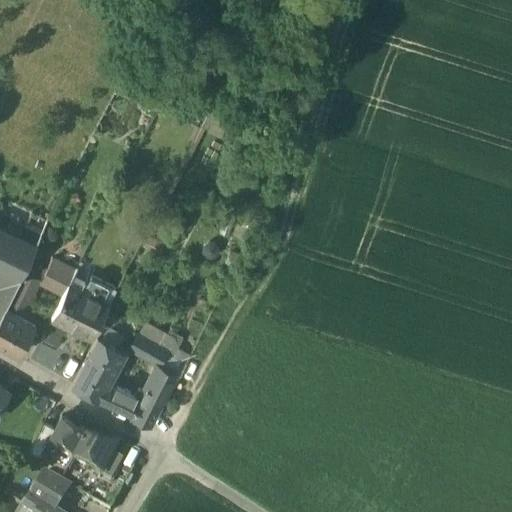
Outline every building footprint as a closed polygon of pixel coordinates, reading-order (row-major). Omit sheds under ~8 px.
[(27,226),(1,212),(0,213),(0,229),(19,240),(27,226)] [(46,224),(32,216),(27,226),(19,240),(34,248),(46,224)] [(0,229),(0,267),(2,268),(20,277),(22,272),(34,248),(19,240),(0,229)] [(75,270),(51,260),(44,276),(55,281),(52,288),(64,293),(69,282),(75,270)] [(116,287),(77,267),(75,270),(69,282),(108,302),(116,287)] [(2,268),(0,272),(0,316),(5,307),(20,277),(2,268)] [(20,277),(5,307),(22,316),(32,295),(29,293),(36,279),(22,272),(20,277)] [(55,281),(44,276),(40,284),(52,288),(55,281)] [(108,302),(69,282),(64,293),(57,306),(53,316),(68,324),(91,336),(108,302)] [(22,316),(5,307),(0,316),(0,344),(19,355),(35,323),(22,316)] [(68,324),(53,316),(41,341),(57,349),(68,324)] [(146,322),(137,335),(167,351),(162,359),(169,363),(165,370),(180,378),(192,356),(178,349),(181,342),(146,322)] [(167,351),(137,335),(130,348),(159,364),(162,359),(167,351)] [(123,351),(97,338),(72,386),(98,398),(123,351)] [(169,363),(162,359),(159,364),(158,366),(165,370),(169,363)] [(165,370),(158,366),(139,398),(156,407),(173,375),(165,370)] [(0,404),(8,390),(0,385),(0,404)] [(139,398),(114,386),(106,403),(148,423),(156,407),(139,398)] [(90,431),(62,415),(55,427),(44,447),(45,447),(72,462),(90,431)] [(44,422),(27,453),(38,459),(45,447),(44,447),(55,427),(44,422)] [(118,446),(90,431),(72,462),(100,478),(112,457),(118,446)] [(123,463),(112,457),(100,478),(111,484),(123,463)] [(47,475),(24,511),(55,511),(69,488),(47,475)]
